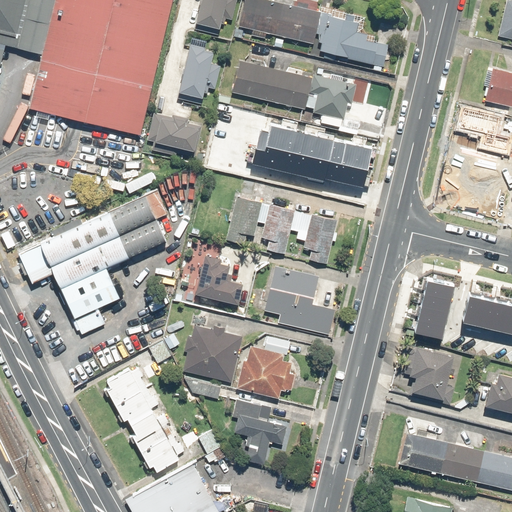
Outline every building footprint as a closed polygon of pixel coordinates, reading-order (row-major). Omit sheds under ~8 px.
[(0,0),(0,41),(45,52),(56,0),(0,0)] [(140,132),(171,0),(56,0),(45,52),(32,107),(140,132)] [(203,0),(200,20),(225,25),(227,14),(233,15),(235,0),(203,0)] [(247,0),(242,23),(255,26),(253,34),(269,37),(270,30),(316,41),(318,33),(323,13),(270,0),(247,0)] [(511,0),(509,0),(501,36),(511,38),(511,0)] [(321,34),(320,40),(323,41),(322,48),(329,50),(385,63),(386,59),(389,60),(392,50),(389,49),(390,44),(368,39),(369,34),(358,31),(361,22),(323,13),(318,33),(321,34)] [(219,80),(223,65),(213,63),(216,51),(209,50),(210,46),(193,42),(183,89),(206,94),(210,78),(219,80)] [(317,73),(316,77),(242,59),(235,88),(307,106),(316,108),(315,111),(324,113),(322,121),(360,131),(363,120),(347,116),(351,100),(354,101),(359,83),(317,73)] [(511,70),(498,67),(491,99),(511,103),(511,70)] [(462,107),(457,127),(487,134),(485,143),(508,149),(511,137),(496,134),(501,115),(462,107)] [(149,137),(154,139),(151,148),(175,154),(176,151),(195,155),(200,135),(203,123),(156,111),(149,137)] [(261,115),(241,111),(236,132),(257,136),(261,115)] [(251,143),(248,154),(364,181),(373,143),(271,119),(269,125),(260,123),(255,144),(251,143)] [(231,123),(221,121),(218,133),(228,135),(231,123)] [(503,192),(511,194),(511,151),(497,147),(488,179),(505,184),(503,192)] [(158,188),(40,241),(53,270),(60,287),(107,266),(165,240),(155,216),(168,210),(158,188)] [(257,235),(260,221),(266,222),(263,236),(271,238),(268,248),(287,252),(292,228),(299,230),(298,237),(306,239),(304,246),(314,248),(312,257),(329,261),(339,217),(257,199),(238,194),(228,236),(248,241),(250,233),(257,235)] [(53,270),(40,241),(19,250),(33,279),(53,270)] [(234,264),(223,262),(225,254),(208,251),(200,291),(242,300),(246,280),(231,277),(234,264)] [(320,274),(278,263),(267,308),(283,312),(280,321),(330,334),(337,307),(314,301),(320,274)] [(107,266),(60,287),(73,315),(120,294),(107,266)] [(456,278),(426,271),(413,328),(443,335),(456,278)] [(511,296),(469,286),(461,317),(511,329),(511,296)] [(146,326),(162,330),(171,296),(154,292),(146,326)] [(233,381),(242,334),(226,331),(226,326),(216,324),(215,328),(195,325),(186,372),(233,381)] [(267,347),(251,343),(241,386),(281,396),(283,388),(294,391),(298,372),(292,370),(294,362),(289,360),(294,340),(270,334),(267,347)] [(164,337),(151,344),(160,362),(174,354),(164,337)] [(451,402),(459,370),(452,369),(456,351),(412,341),(406,369),(419,372),(414,393),(451,402)] [(179,457),(131,367),(108,379),(111,386),(108,387),(124,417),(128,415),(137,432),(133,434),(149,465),(153,462),(157,468),(179,457)] [(511,372),(504,370),(501,370),(499,378),(494,377),(488,402),(511,407),(511,372)] [(221,397),(224,384),(187,376),(193,391),(221,397)] [(252,435),(247,455),(267,460),(273,438),(283,441),(288,423),(260,416),(263,404),(239,398),(235,414),(239,415),(235,431),(252,435)] [(511,454),(410,430),(402,462),(511,488),(511,454)] [(210,431),(199,437),(208,452),(219,446),(210,431)] [(217,511),(191,463),(127,497),(134,511),(217,511)] [(229,496),(220,501),(225,511),(235,506),(229,496)] [(450,511),(452,505),(408,496),(405,511),(450,511)]
